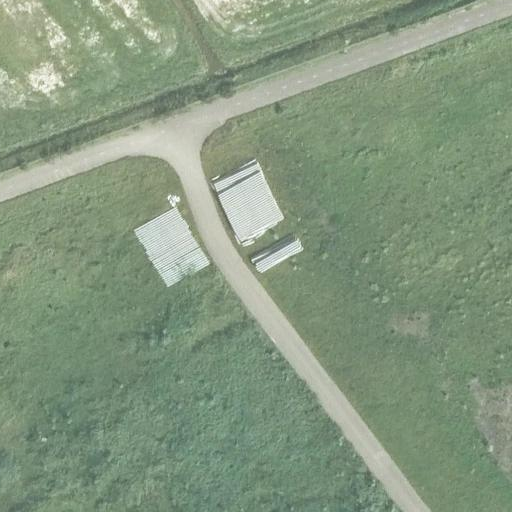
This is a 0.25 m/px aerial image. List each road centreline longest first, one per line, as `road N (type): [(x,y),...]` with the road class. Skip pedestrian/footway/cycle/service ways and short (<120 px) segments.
road 1 (residential): [(110,0),(179,127)]
road 2 (track): [(0,37),(123,23)]
